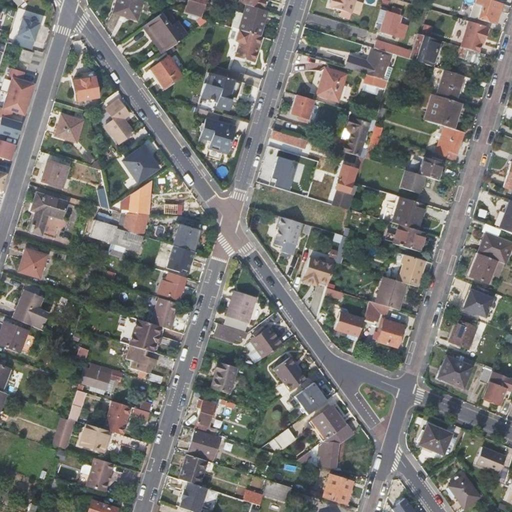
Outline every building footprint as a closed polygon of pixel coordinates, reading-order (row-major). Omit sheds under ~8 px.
[(142,0),(116,0),(113,12),(124,15),(124,17),(136,21),(143,0),(142,0)] [(186,0),(182,12),(200,18),(203,9),(198,7),(199,0),(186,0)] [(240,0),(239,3),(247,5),(263,10),(265,0),(240,0)] [(331,0),(329,7),(341,10),(339,16),(349,19),(354,0),(331,0)] [(478,0),(473,17),(478,18),(483,0),(478,0)] [(494,23),(500,3),(490,0),(483,0),(478,18),(494,23)] [(260,36),(268,12),(263,10),(247,5),(243,17),(241,22),(234,20),(232,28),(238,30),(260,36)] [(395,36),(401,17),(385,13),(380,32),(395,36)] [(160,15),(143,27),(149,36),(154,33),(166,50),(187,35),(177,21),(169,27),(160,15)] [(37,24),(20,18),(12,44),(29,50),(37,24)] [(485,38),(488,28),(468,22),(461,47),(462,47),(478,52),(483,38),(485,38)] [(256,50),(260,36),(238,30),(235,40),(240,42),(235,57),(254,62),(257,51),(256,50)] [(149,36),(162,53),(166,50),(154,33),(149,36)] [(417,34),(411,54),(409,59),(418,62),(423,44),(437,48),(440,41),(417,34)] [(376,44),(374,49),(395,55),(409,59),(411,54),(376,44)] [(482,63),(485,54),(478,52),(462,47),(459,56),(482,63)] [(353,59),(349,70),(365,75),(370,76),(382,80),(389,57),(375,53),(371,64),(353,59)] [(176,55),(172,57),(180,70),(184,67),(176,55)] [(150,70),(164,90),(182,77),(167,57),(150,70)] [(330,98),(337,72),(316,66),(309,92),(330,98)] [(23,72),(10,68),(7,77),(11,78),(6,93),(27,99),(32,84),(20,80),(23,72)] [(456,102),(463,76),(444,70),(436,96),(456,102)] [(207,72),(204,83),(211,85),(214,74),(207,72)] [(234,102),(235,99),(231,98),(233,92),(236,94),(239,82),(214,74),(211,85),(204,83),(200,96),(217,102),(215,106),(229,110),(231,101),(234,102)] [(386,81),(382,80),(370,76),(368,85),(383,89),(386,81)] [(76,101),(99,97),(95,79),(73,83),(76,101)] [(27,99),(6,93),(1,108),(0,107),(0,117),(8,120),(11,111),(23,115),(27,99)] [(452,128),(460,103),(456,102),(436,96),(432,95),(424,120),(442,125),(452,128)] [(313,101),(297,96),(291,114),(300,117),(299,120),(306,123),(313,101)] [(119,143),(134,132),(124,118),(130,114),(119,99),(107,108),(115,118),(106,124),(119,143)] [(220,147),(225,149),(231,127),(216,123),(218,115),(196,109),(194,116),(202,119),(197,137),(207,140),(205,147),(219,152),(220,147)] [(76,142),(82,122),(61,116),(55,136),(76,142)] [(8,120),(0,117),(0,140),(2,141),(3,135),(15,138),(20,123),(8,120)] [(373,128),(376,120),(370,118),(368,124),(365,123),(355,155),(358,156),(367,126),(373,128)] [(355,120),(345,152),(355,155),(365,123),(355,120)] [(459,139),(461,131),(452,128),(442,125),(434,152),(453,159),(457,144),(459,139)] [(303,139),(273,130),(271,137),(291,143),(301,147),(303,139)] [(207,140),(197,137),(195,145),(205,147),(207,140)] [(271,137),(269,143),(288,150),(291,143),(271,137)] [(2,141),(0,140),(0,157),(9,161),(14,144),(2,141)] [(373,145),(369,143),(364,158),(369,160),(373,145)] [(138,182),(158,168),(142,147),(123,162),(138,182)] [(107,166),(119,157),(112,148),(100,156),(107,166)] [(381,159),(416,170),(420,159),(384,149),(381,159)] [(364,158),(359,156),(356,167),(358,168),(358,171),(360,172),(364,158)] [(424,176),(436,180),(442,163),(424,158),(418,175),(424,176)] [(62,188),(68,167),(47,161),(41,181),(62,188)] [(341,164),(333,188),(338,189),(335,199),(345,202),(345,205),(350,206),(353,194),(348,192),(355,169),(341,164)] [(424,176),(418,175),(405,170),(399,188),(419,194),(424,176)] [(145,196),(147,183),(131,194),(129,209),(137,210),(138,206),(139,195),(145,196)] [(64,217),(69,202),(38,193),(34,207),(38,209),(31,230),(56,237),(62,217),(64,217)] [(413,228),(421,203),(397,196),(389,221),(398,224),(413,228)] [(335,199),(333,204),(349,209),(350,206),(345,205),(345,202),(335,199)] [(511,200),(500,229),(511,233),(511,200)] [(144,236),(150,214),(121,212),(117,226),(117,228),(144,236)] [(303,223),(280,216),(277,226),(280,227),(275,243),(285,246),(283,252),(293,255),(303,223)] [(139,251),(144,236),(117,228),(117,226),(96,220),(91,236),(112,243),(109,253),(123,258),(127,247),(139,251)] [(176,245),(194,251),(200,229),(179,222),(172,244),(176,245)] [(418,251),(424,232),(413,228),(398,224),(392,243),(418,251)] [(477,253),(494,259),(505,264),(511,244),(511,241),(499,236),(498,238),(486,233),(477,253)] [(188,271),(194,251),(176,245),(172,260),(169,260),(167,268),(179,271),(179,268),(188,271)] [(40,278),(47,254),(26,248),(19,271),(40,278)] [(477,253),(475,252),(466,275),(485,282),(494,259),(477,253)] [(406,284),(416,287),(424,261),(399,253),(396,262),(404,265),(398,281),(406,284)] [(327,284),(333,265),(310,258),(303,282),(312,285),(313,280),(318,281),(327,284)] [(106,263),(106,264),(101,280),(107,281),(112,265),(106,263)] [(179,299),(186,277),(169,272),(167,279),(164,278),(159,293),(179,299)] [(389,307),(398,310),(406,284),(398,281),(383,277),(374,303),(389,307)] [(464,309),(485,317),(492,299),(489,298),(492,292),(473,285),(464,309)] [(326,288),(325,292),(336,296),(339,292),(326,288)] [(11,317),(40,329),(47,313),(38,309),(43,298),(24,289),(11,317)] [(250,309),(251,315),(256,297),(235,291),(229,315),(242,319),(240,312),(250,309)] [(162,326),(171,329),(174,321),(171,320),(176,302),(159,297),(151,323),(162,326)] [(363,319),(361,326),(371,329),(375,319),(377,320),(380,312),(387,314),(389,307),(374,303),(369,301),(363,319)] [(250,321),(251,315),(250,309),(240,312),(242,319),(250,321)] [(347,337),(356,340),(361,326),(363,319),(339,312),(333,328),(349,334),(347,337)] [(138,319),(130,345),(132,345),(147,350),(154,352),(157,341),(159,336),(162,326),(151,323),(138,319)] [(396,346),(399,335),(402,326),(383,320),(377,341),(396,346)] [(466,350),(475,329),(456,322),(448,342),(466,350)] [(0,333),(1,334),(0,337),(0,345),(18,352),(25,331),(2,323),(0,328),(0,333)] [(235,341),(237,334),(239,329),(219,323),(216,335),(235,341)] [(264,357),(282,344),(269,326),(265,329),(263,327),(253,335),(254,336),(251,339),(264,357)] [(128,359),(133,360),(128,374),(160,384),(162,377),(149,373),(152,366),(155,367),(157,360),(145,356),(147,350),(132,345),(128,359)] [(462,387),(471,366),(446,356),(437,377),(462,387)] [(289,391),(306,379),(289,357),(273,369),(289,391)] [(229,393),(237,367),(217,361),(213,372),(216,373),(211,388),(229,393)] [(0,392),(8,369),(0,365),(0,392)] [(492,368),(485,365),(478,382),(485,385),(487,382),(491,371),(492,368)] [(82,384),(92,387),(95,379),(97,379),(99,373),(109,376),(109,378),(121,381),(123,374),(100,367),(99,370),(95,369),(93,374),(85,372),(82,384)] [(511,379),(491,371),(487,382),(488,382),(482,398),(498,404),(501,396),(508,399),(511,387),(511,379)] [(293,397),(312,383),(308,378),(306,379),(289,391),(293,397)] [(307,415),(325,402),(312,383),(293,397),(307,415)] [(76,390),(73,399),(81,402),(84,393),(76,390)] [(81,402),(73,399),(67,418),(75,420),(81,402)] [(200,409),(196,422),(194,429),(204,432),(213,403),(198,399),(195,408),(200,409)] [(110,400),(108,407),(129,413),(131,407),(110,400)] [(140,408),(150,410),(152,403),(142,400),(140,408)] [(335,433),(345,425),(331,406),(311,420),(325,439),(335,433)] [(102,429),(110,431),(123,435),(129,413),(108,407),(102,429)] [(147,420),(150,412),(135,408),(132,415),(147,420)] [(196,422),(184,419),(182,425),(194,429),(196,422)] [(355,431),(349,422),(345,425),(335,433),(341,441),(355,431)] [(102,429),(87,424),(81,445),(103,452),(110,431),(102,429)] [(442,453),(450,434),(427,425),(419,444),(442,453)] [(288,429),(274,439),(281,449),(295,439),(288,429)] [(198,455),(205,434),(195,431),(188,452),(198,455)] [(339,444),(323,441),(322,442),(318,464),(335,467),(339,444)] [(505,481),(509,470),(503,468),(507,458),(484,449),(477,466),(500,475),(499,479),(505,481)] [(311,450),(304,455),(309,460),(315,455),(311,450)] [(206,460),(187,454),(179,479),(187,481),(198,485),(206,460)] [(114,464),(95,458),(86,486),(105,492),(114,464)] [(478,497),(463,475),(447,486),(463,508),(478,497)] [(323,498),(346,505),(353,482),(330,476),(323,498)] [(69,484),(54,479),(48,495),(63,500),(69,484)] [(292,488),(267,480),(263,495),(288,503),(292,488)] [(198,485),(187,481),(185,489),(184,489),(181,499),(182,499),(179,507),(194,511),(198,511),(206,488),(198,485)] [(116,511),(118,507),(91,499),(87,511),(116,511)] [(413,511),(405,500),(396,506),(397,507),(392,510),(393,511),(413,511)]
